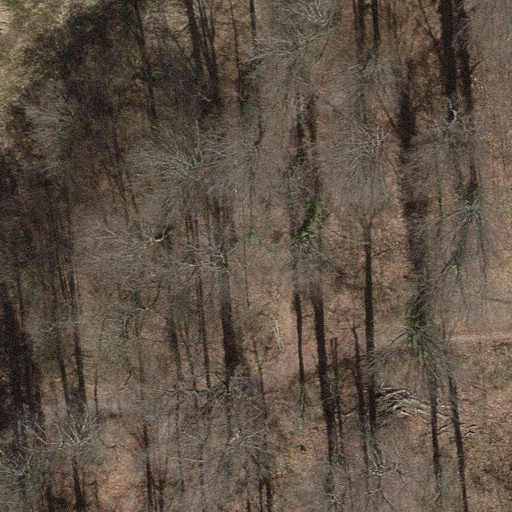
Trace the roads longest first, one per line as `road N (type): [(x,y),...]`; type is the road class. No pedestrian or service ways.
road 1 (track): [(511,338),(372,347),(308,369),(202,387),(0,380)]
road 2 (track): [(288,194),(223,150),(159,172),(107,244),(73,316),(0,407)]
